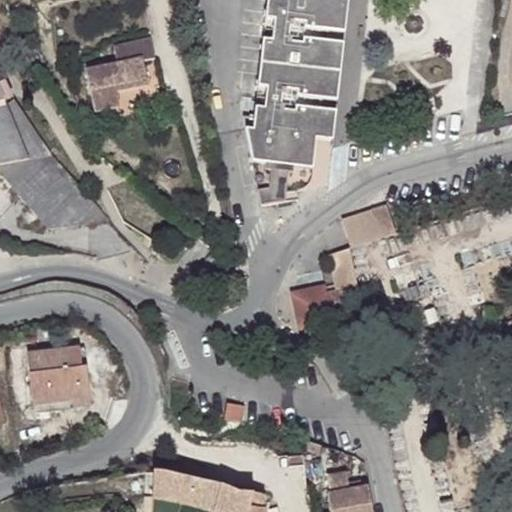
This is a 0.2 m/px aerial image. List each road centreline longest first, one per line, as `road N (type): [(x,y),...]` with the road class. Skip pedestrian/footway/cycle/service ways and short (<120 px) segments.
road 1 (tertiary): [(0,324),(64,317),(95,326),(120,347),(134,376),(135,404),(121,430),(88,450),(0,480)]
road 2 (residential): [(511,145),(377,184),(286,238),(263,287)]
road 3 (residential): [(263,287),(256,308),(231,323),(64,269),(0,282)]
road 4 (residential): [(263,287),(390,470),(396,511)]
road 5 (unknown): [(319,363),(459,259),(511,248)]
